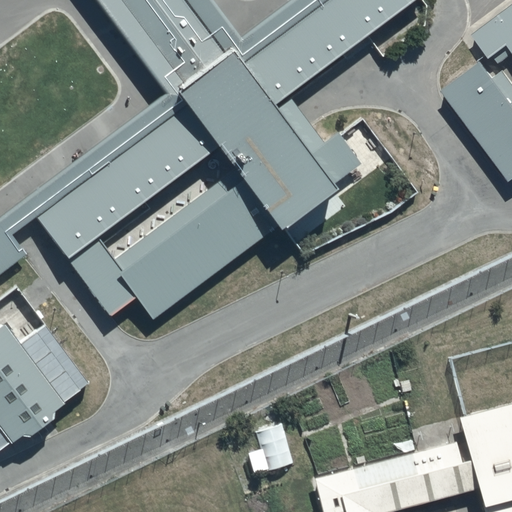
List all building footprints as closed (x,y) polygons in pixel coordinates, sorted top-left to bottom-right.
[(31,230),(58,210),(129,304),(154,285),(175,312),(379,159),(312,71),(407,0),(0,0),(0,278),(43,246),(31,230)] [(511,5),(491,20),(509,44),(511,41),(511,5)] [(511,71),(496,49),(460,75),(511,145),(511,71)] [(0,450),(3,455),(107,377),(44,294),(6,323),(0,314),(0,450)] [(470,431),(318,469),(328,511),(387,511),(386,507),(483,482),(490,511),(511,511),(511,397),(464,409),(470,431)] [(279,421),(252,430),(266,473),(293,464),(279,421)]
